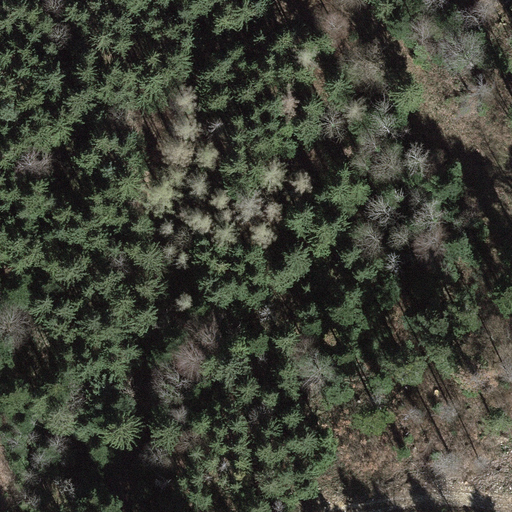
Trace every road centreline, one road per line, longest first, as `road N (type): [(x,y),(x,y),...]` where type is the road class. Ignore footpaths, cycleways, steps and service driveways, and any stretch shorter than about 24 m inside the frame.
road 1 (track): [(115,511),(161,293),(145,156),(153,128),(166,102),(263,22),(296,11),(329,13),(376,29),(404,55),(511,217)]
road 2 (track): [(328,511),(409,499),(511,503)]
